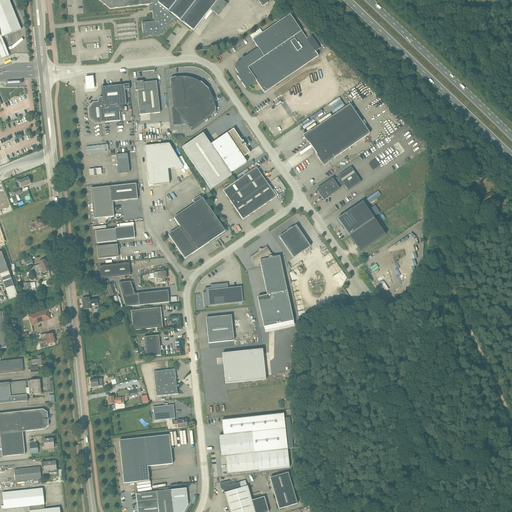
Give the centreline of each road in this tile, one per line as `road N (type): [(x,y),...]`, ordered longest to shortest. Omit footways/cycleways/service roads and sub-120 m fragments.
road 1 (tertiary): [(92,511),(43,71)]
road 2 (residential): [(302,200),(203,61),(43,71)]
road 3 (residential): [(198,511),(205,487),(189,280)]
road 4 (primary): [(346,0),(511,158)]
road 5 (primary): [(511,136),(371,0)]
road 6 (unknown): [(289,181),(368,139),(372,129),(359,104),(371,95)]
road 7 (track): [(511,417),(451,289)]
road 8 (residential): [(189,280),(302,200)]
road 9 (unknown): [(0,458),(21,454),(22,435),(50,425),(41,404),(0,404)]
